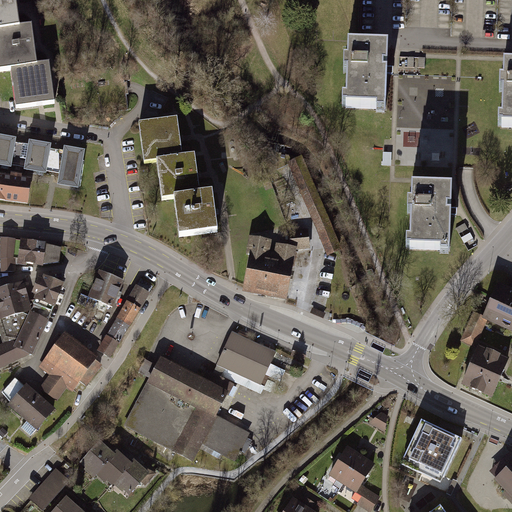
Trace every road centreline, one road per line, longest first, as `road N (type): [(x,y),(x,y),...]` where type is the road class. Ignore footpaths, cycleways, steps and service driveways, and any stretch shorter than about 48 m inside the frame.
road 1 (track): [(407,346),(326,139),(267,62),(241,0)]
road 2 (secondary): [(404,378),(107,236)]
road 3 (track): [(142,511),(178,465),(242,474),(345,373)]
road 4 (track): [(285,86),(226,123),(209,119),(146,69),(102,0)]
road 5 (tertiary): [(404,378),(438,319),(511,227)]
road 6 (unknown): [(83,267),(25,378)]
road 7 (residential): [(107,236),(83,267),(0,281)]
